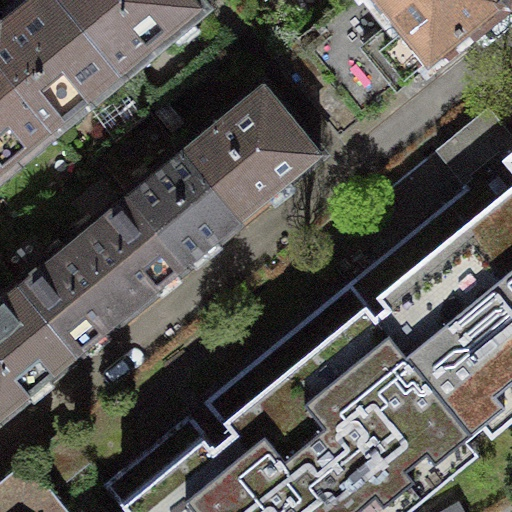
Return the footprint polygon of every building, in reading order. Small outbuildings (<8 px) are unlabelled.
[(24,0),(0,19),(0,65),(52,129),(120,73),(60,0),(24,0)] [(60,0),(120,73),(202,6),(197,0),(60,0)] [(345,0),(275,57),(337,134),(359,116),(363,117),(427,65),(428,65),(507,2),(506,0),(345,0)] [(0,171),(52,129),(0,65),(0,171)] [(264,83),(182,149),(240,220),(251,211),(322,153),(264,83)] [(511,134),(489,106),(435,148),(468,187),(350,284),(471,433),(510,401),(511,404),(511,134)] [(182,149),(127,195),(185,265),(230,228),(240,220),(182,149)] [(127,195),(18,283),(76,354),(130,310),(185,265),(127,195)] [(18,283),(0,298),(0,416),(66,363),(76,354),(18,283)] [(373,511),(471,433),(350,284),(205,402),(230,433),(214,446),(189,415),(188,416),(250,490),(247,493),(262,511),(373,511)] [(250,490),(188,416),(104,485),(126,511),(262,511),(247,493),(250,490)] [(63,511),(67,509),(26,458),(0,479),(0,511),(15,511),(22,507),(25,511),(63,511)]
